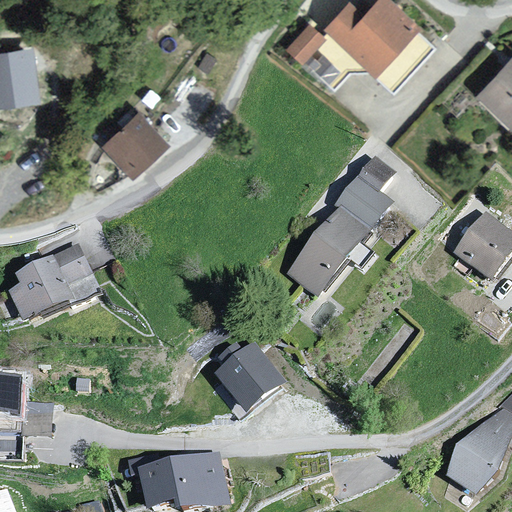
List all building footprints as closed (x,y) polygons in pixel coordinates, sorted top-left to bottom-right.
[(350,4),(326,30),(376,78),(422,30),(389,0),(378,0),(363,16),(350,4)] [(310,25),(287,50),(303,64),(325,39),(310,25)] [(33,50),(0,54),(0,108),(40,103),(33,50)] [(511,63),(478,100),(511,131),(511,63)] [(139,115),(103,147),(134,180),(169,147),(139,115)] [(371,160),(361,174),(384,191),(394,177),(371,160)] [(391,202),(357,176),(337,202),(371,229),(391,202)] [(340,209),(290,273),(320,295),(369,232),(340,209)] [(511,241),(482,219),(458,251),(495,279),(511,256),(511,241)] [(21,289),(6,296),(24,327),(38,322),(42,327),(106,293),(80,246),(15,279),(21,289)] [(250,344),(217,371),(249,411),(283,384),(250,344)] [(27,380),(0,380),(0,427),(21,428),(20,442),(57,443),(58,398),(27,398),(27,380)] [(456,447),(448,475),(478,494),(498,478),(511,435),(511,412),(502,407),(456,447)] [(215,452),(143,470),(153,511),(156,511),(183,505),(184,511),(197,511),(229,504),(215,452)] [(14,511),(8,495),(0,497),(0,511),(14,511)]
